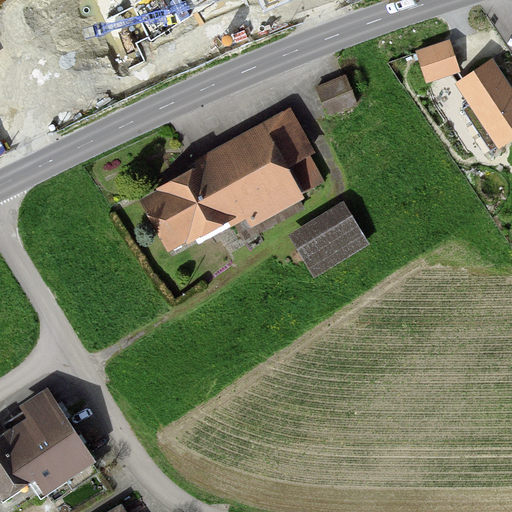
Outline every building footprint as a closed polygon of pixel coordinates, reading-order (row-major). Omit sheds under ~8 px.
[(176,0),(169,0),(157,6),(177,51),(196,43),(176,0)] [(133,6),(41,50),(62,94),(85,83),(88,89),(145,61),(137,43),(149,37),(133,6)] [(448,41),(418,52),(427,81),(458,70),(448,41)] [(511,91),(491,60),(457,83),(470,103),(462,108),(480,136),(488,131),(498,146),(511,136),(511,91)] [(328,116),(355,104),(344,76),(316,88),(328,116)] [(282,168),(308,154),(285,111),(258,127),(264,138),(148,203),(169,242),(240,202),(250,220),(296,195),(282,168)] [(349,216),(298,247),(313,273),(365,242),(349,216)] [(91,458),(48,393),(4,423),(11,433),(0,440),(0,491),(26,474),(30,480),(34,477),(43,490),(91,458)]
